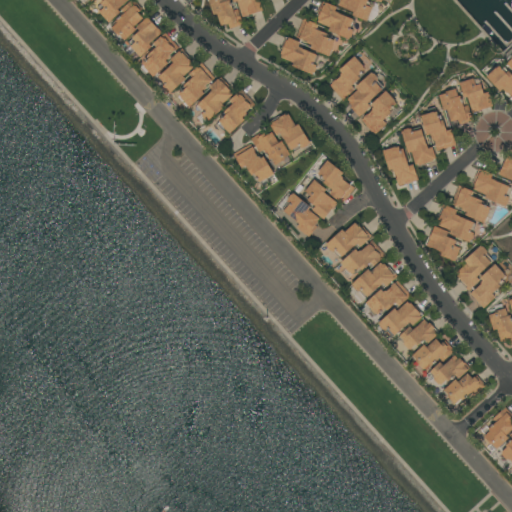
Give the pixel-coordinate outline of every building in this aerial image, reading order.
[(109,23),(99,12),(105,7),(102,3),(105,0),(129,0),(119,10),(121,12),(109,23)] [(217,14),(213,16),(208,0),(227,0),(228,1),(230,0),(234,11),(238,9),(243,25),(230,29),(228,24),(221,26),(217,14)] [(233,0),(260,0),(263,11),(243,17),(238,1),(234,3),(233,0)] [(338,6),(341,1),(341,0),(366,0),(368,1),(373,4),(374,3),(378,5),(378,7),(378,9),(379,10),(378,12),(379,13),(377,17),(376,17),(375,19),(374,19),(373,21),(372,21),(371,22),(368,21),(367,22),(353,15),(354,12),(338,6)] [(329,31),(330,28),(318,22),(319,19),(318,19),(320,15),(318,13),(323,2),(326,3),(326,2),(337,7),(335,11),(354,20),(353,21),(355,22),(352,30),(353,30),(353,32),(354,32),(351,38),(351,37),(350,40),(329,31)] [(136,5),(141,10),(141,11),(139,13),(144,18),(134,27),(137,30),(125,40),(120,35),(119,36),(112,28),(113,27),(111,25),(118,19),(125,13),(122,10),(128,4),(132,9),(136,5)] [(150,44),(153,47),(141,58),(131,47),(132,46),(129,42),(140,31),(137,27),(148,17),(156,26),(158,25),(163,31),(162,32),(163,33),(150,44)] [(303,19),(319,25),(317,30),(328,34),(327,35),(332,36),(331,39),(335,41),(334,44),(330,56),(311,49),(312,45),(306,43),(307,41),(304,40),(296,37),(303,19)] [(154,77),(145,68),(146,67),(143,64),(150,58),(148,55),(157,48),(153,44),(164,34),(177,49),(170,56),(171,57),(167,61),(169,64),(154,77)] [(292,66),(294,63),(281,58),(282,55),(281,54),(283,49),(281,48),(286,38),(288,39),(289,38),(301,43),(299,47),(303,48),(303,49),(317,55),(317,56),(319,57),(315,65),(318,66),(315,73),(314,73),(313,75),(292,66)] [(170,94),(168,93),(164,89),(165,88),(163,87),(164,86),(158,79),(172,66),(171,65),(174,63),(171,60),(181,50),(190,60),(195,66),(184,76),(186,79),(170,94)] [(333,91),(334,90),(329,86),(335,80),(336,81),(341,77),(341,74),(342,73),(339,70),(355,56),(364,66),(363,67),(366,70),(363,72),(364,74),(360,78),(361,79),(352,86),(355,89),(343,101),(333,91)] [(190,108),(181,98),(182,97),(179,95),(183,92),(181,89),(193,78),(189,74),(202,63),(211,73),(211,74),(215,78),(212,81),(209,84),(208,84),(206,86),(207,87),(203,91),(205,94),(190,108)] [(486,77),(496,68),(497,69),(499,66),(502,70),(504,68),(508,72),(508,71),(511,75),(511,97),(508,93),(507,94),(503,90),(501,92),(486,77)] [(372,72),(374,74),(378,78),(379,80),(378,81),(384,87),(382,89),(383,90),(368,104),(371,107),(362,116),(362,115),(359,117),(350,108),(352,106),(349,103),(350,102),(348,100),(358,90),(356,88),(372,72)] [(209,122),(207,120),(207,121),(203,117),(204,116),(202,114),(203,114),(197,107),(210,94),(209,94),(213,91),(210,88),(221,77),(231,88),(229,89),(232,92),(231,92),(233,95),(223,104),(225,107),(209,122)] [(460,82),(474,78),(474,80),(478,78),(480,84),(481,84),(484,94),(489,92),(493,106),(480,110),(480,111),(473,114),(468,98),(464,99),(460,82)] [(473,121),(460,125),(458,120),(451,122),(447,110),(444,111),(439,96),(446,94),(446,92),(456,89),(458,97),(460,96),(464,107),(468,106),(473,121)] [(255,105),(244,114),(244,116),(243,118),(245,120),(230,134),(225,129),(223,130),(217,124),(223,118),(221,116),(233,105),(230,101),(242,90),(255,105)] [(365,125),(361,120),(367,115),(368,115),(370,112),(369,111),(373,107),(372,106),(386,91),(395,101),(397,103),(396,105),(401,110),(392,119),(389,115),(383,121),(386,124),(375,135),(365,125)] [(421,116),(428,114),(427,110),(435,107),(436,112),(437,112),(439,116),(441,115),(442,121),(443,120),(447,131),(451,129),(456,145),(437,151),(433,140),(432,140),(430,134),(427,135),(421,116)] [(150,132),(148,134),(149,136),(142,143),(140,142),(137,145),(116,121),(119,119),(117,117),(125,110),(127,112),(129,109),(150,132)] [(313,147),(304,152),(301,148),(293,153),(284,137),(283,138),(281,134),(277,136),(269,123),(280,116),(280,117),(286,114),(286,116),(289,114),(296,126),(299,124),(313,147)] [(401,132),(404,131),(404,130),(409,128),(409,129),(411,129),(412,130),(420,127),(421,130),(422,129),(428,149),(432,147),(436,159),(435,159),(436,162),(425,166),(424,164),(416,167),(411,152),(408,153),(401,132)] [(279,143),(282,141),(290,155),(284,159),(285,160),(276,165),(272,158),(270,160),(267,156),(268,155),(265,149),(260,152),(251,139),(263,131),(266,136),(272,132),(279,143)] [(251,144),(256,151),(255,152),(257,155),(258,154),(261,159),(264,157),(275,174),(263,181),(260,182),(258,179),(256,180),(253,175),(252,176),(246,166),(242,168),(234,155),(251,144)] [(409,166),(413,165),(418,180),(399,186),(396,179),(397,178),(396,175),(395,175),(393,169),(389,171),(383,151),(396,147),(396,148),(399,147),(400,150),(403,149),(409,166)] [(511,181),(499,175),(501,170),(508,155),(511,156),(511,181)] [(342,204),(329,194),(332,190),(323,183),(324,182),(320,179),(321,177),(318,174),(320,172),(319,171),(328,161),(344,173),(341,176),(343,178),(343,180),(355,188),(342,204)] [(479,169),(493,174),(491,179),(494,180),(494,181),(510,187),(509,188),(511,189),(508,197),(509,197),(509,200),(510,200),(508,205),(507,205),(506,207),(485,199),(487,195),(474,190),(475,187),(474,186),(476,182),(474,181),(479,169)] [(324,220),(313,211),(316,207),(308,200),(304,196),(306,192),(315,180),(327,190),(325,193),(338,203),(324,220)] [(459,186),(474,192),(472,197),(487,203),(486,206),(490,208),(489,211),(490,211),(485,223),(466,216),(467,212),(465,212),(465,210),(459,207),(459,208),(454,206),(455,206),(451,204),(459,186)] [(311,207),(309,210),(320,219),(318,221),(319,222),(316,226),(318,227),(310,237),(307,235),(306,236),(297,228),(300,225),(296,222),(297,221),(284,211),(285,210),(283,209),(288,202),(287,202),(289,200),(288,199),(291,195),(292,195),(294,194),(311,207)] [(449,234),(451,231),(438,226),(439,223),(438,222),(440,217),(438,217),(443,204),(447,206),(446,206),(458,210),(456,214),(460,216),(459,217),(474,223),(474,224),(476,225),(473,233),(474,233),(473,235),(474,236),(472,241),(471,240),(470,243),(449,234)] [(343,230),(345,232),(355,223),(357,225),(358,225),(361,228),(363,227),(372,236),(370,238),(370,239),(361,247),(358,244),(343,258),(342,256),(340,258),(334,251),(333,252),(332,251),(331,252),(327,248),(328,247),(327,245),(343,230)] [(435,226),(449,232),(447,237),(461,243),(460,248),(461,248),(455,262),(441,256),(442,252),(427,246),(435,226)] [(356,250),(359,252),(363,248),(364,249),(368,245),(372,241),(386,255),(382,259),(382,260),(374,267),(371,263),(362,271),(360,268),(353,275),(350,273),(344,267),(345,267),(342,264),(356,250)] [(481,246),(483,248),(483,247),(487,251),(486,252),(488,254),(487,254),(492,260),(491,262),(492,264),(477,277),(480,281),(469,291),(459,280),(460,279),(457,276),(459,275),(457,273),(467,264),(465,261),(481,246)] [(369,270),(371,272),(381,263),(383,265),(384,264),(388,268),(389,267),(395,274),(396,273),(398,276),(395,279),(396,279),(387,287),(384,284),(369,297),(368,297),(366,298),(360,291),(359,292),(357,291),(353,287),(354,287),(352,285),(369,270)] [(495,265),(504,274),(504,275),(506,277),(503,280),(504,282),(500,285),(501,286),(493,294),(496,298),(488,305),(483,309),(470,294),(473,291),(474,291),(479,286),(478,285),(483,281),(480,278),(495,265)] [(381,289),(384,292),(388,288),(389,289),(392,287),(391,287),(397,281),(411,296),(407,299),(408,300),(399,307),(396,303),(387,311),(387,310),(383,314),(381,313),(378,315),(377,315),(375,316),(369,309),(371,308),(367,303),(381,289)] [(395,336),(394,335),(392,336),(387,330),(386,331),(384,329),(383,330),(380,326),(378,323),(395,309),(397,311),(409,301),(414,307),(416,306),(424,315),(421,317),(422,318),(413,326),(410,323),(395,336)] [(511,321),(511,344),(510,345),(508,339),(501,342),(497,330),(494,331),(489,316),(490,315),(489,314),(491,313),(490,311),(495,309),(494,307),(502,304),(503,309),(505,309),(508,316),(510,316),(511,321)] [(410,327),(412,329),(416,326),(418,327),(421,324),(420,324),(424,319),(430,325),(430,324),(439,333),(438,334),(429,344),(425,340),(418,346),(416,345),(411,350),(410,349),(409,350),(404,344),(405,343),(399,338),(410,327)] [(455,351),(443,362),(440,359),(427,371),(425,369),(424,370),(412,357),(424,345),(427,348),(436,339),(441,345),(445,341),(455,351)] [(441,363),(443,365),(447,361),(448,363),(452,359),(451,358),(455,355),(459,359),(460,358),(470,368),(468,369),(468,370),(459,379),(455,375),(448,382),(446,381),(441,386),(440,384),(439,385),(434,380),(435,379),(430,374),(441,363)] [(456,379),(458,382),(468,373),(473,379),(477,375),(486,385),(474,397),(470,393),(457,405),(461,408),(454,414),(451,410),(456,405),(449,397),(449,398),(443,392),(445,391),(444,390),(456,379)] [(497,449),(495,450),(490,445),(491,444),(484,437),(490,431),(488,430),(496,422),(493,419),(506,407),(511,414),(511,421),(511,422),(511,423),(511,430),(506,436),(509,438),(497,449)] [(511,433),(511,466),(502,455),(503,453),(502,452),(507,447),(506,446),(511,440),(511,439),(509,436),(511,433)]
